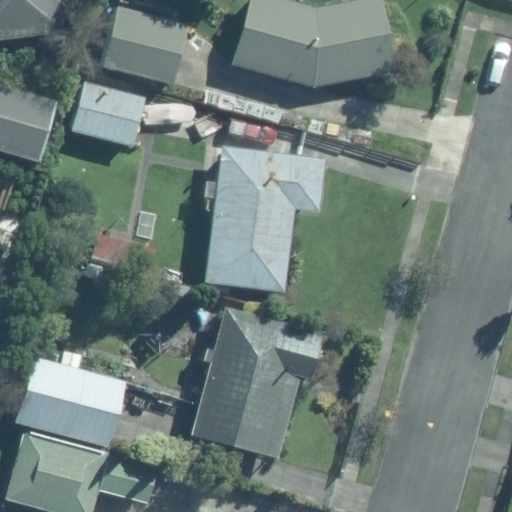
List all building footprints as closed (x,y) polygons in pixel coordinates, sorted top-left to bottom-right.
[(0,0),(0,40),(46,38),(43,0),(0,0)] [(257,0),(252,0),(228,69),(312,93),(393,76),(378,4),(313,17),(257,0)] [(182,29),(114,12),(99,70),(167,88),(182,29)] [(78,83),(62,130),(127,152),(143,105),(78,83)] [(48,106),(0,92),(0,154),(31,163),(48,106)] [(290,217),(316,220),(323,162),(216,149),(201,285),(282,294),(290,217)] [(158,246),(92,226),(81,262),(147,282),(158,246)] [(291,378),(313,383),(323,343),(219,316),(189,439),(271,459),(291,378)] [(27,358),(9,421),(104,448),(122,385),(27,358)] [(24,433),(3,496),(51,511),(89,511),(107,460),(24,433)]
